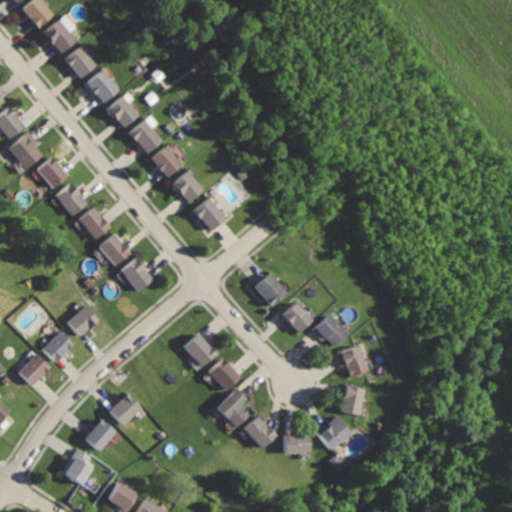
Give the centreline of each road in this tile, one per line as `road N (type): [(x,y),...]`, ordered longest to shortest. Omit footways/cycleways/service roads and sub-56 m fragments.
road 1 (residential): [(292,380),(0,39)]
road 2 (residential): [(0,494),(80,388),(271,223)]
